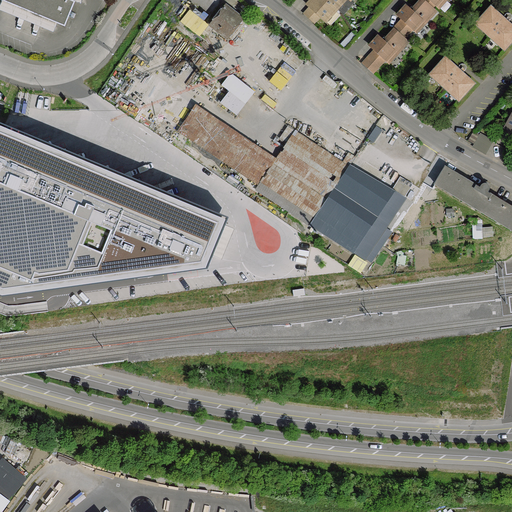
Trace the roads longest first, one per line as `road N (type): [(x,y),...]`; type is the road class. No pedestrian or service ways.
road 1 (secondary): [(0,376),(257,436),(511,459)]
road 2 (secondary): [(511,433),(259,414),(0,353)]
road 3 (residential): [(265,0),(407,117),(511,179)]
road 4 (unknown): [(328,67),(269,143),(167,78)]
road 5 (unclassified): [(0,62),(36,75),(73,69),(103,44),(133,0)]
